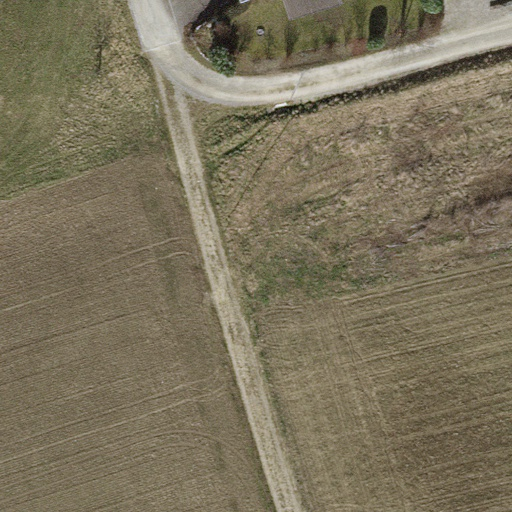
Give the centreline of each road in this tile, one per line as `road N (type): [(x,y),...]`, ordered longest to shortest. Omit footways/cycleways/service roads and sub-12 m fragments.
road 1 (track): [(186,64),(176,105),(293,511)]
road 2 (residential): [(147,0),(186,64),(217,86),(264,92),(511,35)]
